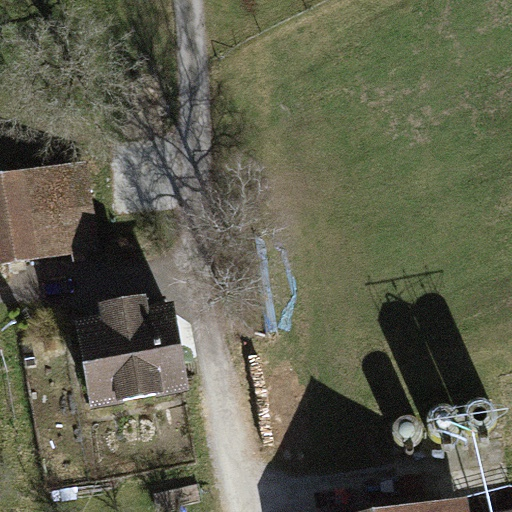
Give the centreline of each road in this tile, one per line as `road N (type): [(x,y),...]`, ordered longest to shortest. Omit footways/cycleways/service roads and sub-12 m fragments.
road 1 (track): [(189,0),(200,267)]
road 2 (track): [(257,511),(511,462)]
road 3 (track): [(200,267),(243,511)]
road 4 (track): [(200,267),(54,291)]
